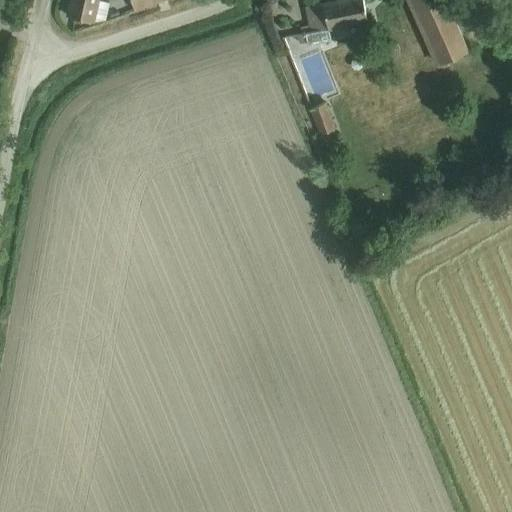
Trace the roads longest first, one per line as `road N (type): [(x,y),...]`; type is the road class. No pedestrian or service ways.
road 1 (unclassified): [(228,0),(33,63)]
road 2 (unclassified): [(33,63),(0,191)]
